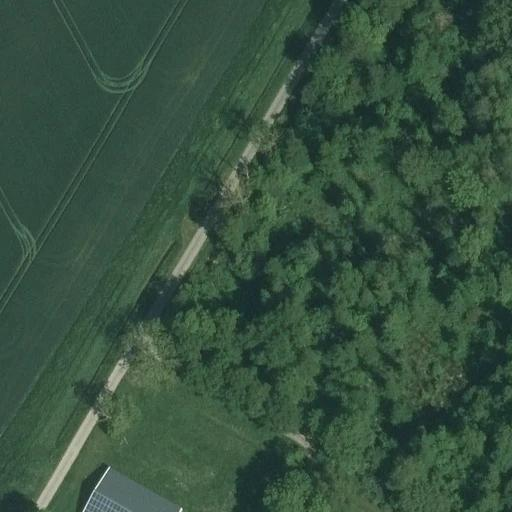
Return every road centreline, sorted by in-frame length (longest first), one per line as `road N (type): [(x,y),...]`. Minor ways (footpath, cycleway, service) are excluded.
road 1 (track): [(0,465),(21,444),(291,0)]
road 2 (unclassified): [(138,342),(340,0)]
road 3 (unclassified): [(314,511),(318,478),(308,444),(138,342)]
road 4 (unclassified): [(35,511),(138,342)]
